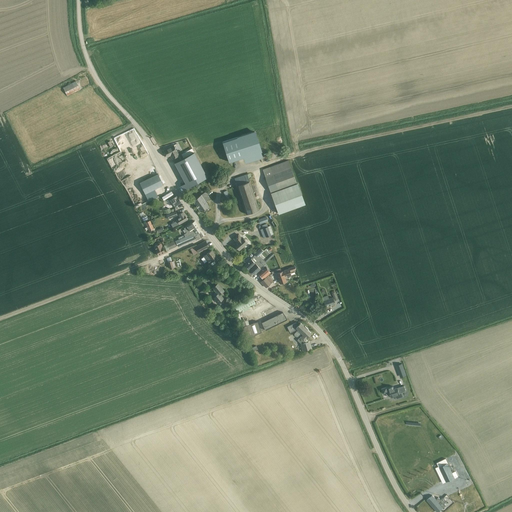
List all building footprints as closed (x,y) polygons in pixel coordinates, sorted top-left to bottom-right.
[(80,89),(76,81),(63,88),(67,96),(80,89)] [(223,142),(222,142),(223,145),(224,149),(225,151),(229,162),(230,162),(235,160),(240,158),(243,157),(244,157),(253,154),(260,152),(261,152),(257,141),(257,139),(255,134),(254,132),(247,134),(237,137),(233,139),(228,140),(223,142)] [(173,145),(163,150),(167,157),(170,155),(172,159),(179,155),(173,145)] [(192,148),(181,154),(183,158),(194,152),(192,148)] [(172,159),(185,183),(182,185),(181,185),(182,188),(183,190),(193,185),(202,180),(207,177),(203,170),(194,152),(183,158),(181,159),(179,155),(172,159)] [(297,184),(288,161),(263,170),(279,214),(305,204),(297,184)] [(158,174),(139,183),(148,201),(158,196),(154,189),(163,185),(158,174)] [(237,186),(250,181),(247,174),(234,179),(237,186)] [(121,179),(125,189),(132,187),(127,176),(121,179)] [(250,181),(237,186),(246,214),(253,212),(259,210),(250,181)] [(204,192),(192,201),(199,212),(208,206),(205,201),(209,198),(204,192)] [(169,198),(175,207),(181,203),(175,194),(169,198)] [(177,221),(171,224),(173,227),(180,224),(188,220),(185,215),(183,212),(178,215),(180,217),(177,219),(177,221)] [(150,234),(155,232),(150,221),(145,223),(150,234)] [(186,233),(183,235),(178,237),(178,239),(174,240),(175,242),(177,247),(198,238),(199,239),(203,236),(200,232),(201,231),(195,221),(183,228),(186,233)] [(270,226),(268,227),(266,224),(262,226),(266,237),(273,234),(270,226)] [(238,234),(234,238),(236,241),(237,242),(234,245),(239,250),(247,243),(242,238),(241,238),(238,234)] [(173,241),(166,244),(164,245),(166,251),(176,247),(173,241)] [(205,241),(195,247),(198,253),(208,247),(205,241)] [(161,246),(160,244),(154,247),(158,256),(164,253),(162,248),(161,246)] [(188,248),(192,254),(197,251),(194,245),(188,248)] [(258,263),(261,260),(262,259),(259,256),(263,252),(260,249),(255,254),(256,255),(251,259),(245,266),(249,270),(257,262),(258,263)] [(204,257),(201,259),(204,263),(207,261),(208,263),(211,261),(216,257),(211,250),(206,254),(203,256),(204,257)] [(257,262),(249,270),(254,275),(260,269),(260,268),(262,267),(265,264),(261,260),(258,263),(257,262)] [(294,270),(295,269),(294,266),(288,268),(289,269),(277,274),(280,284),(286,282),(284,277),(291,274),(291,275),(295,274),(294,270)] [(266,269),(259,275),(263,280),(267,276),(270,273),(270,272),(266,269)] [(266,287),(273,281),(268,276),(261,282),(266,287)] [(223,298),(220,293),(223,291),(217,284),(212,288),(217,294),(213,297),(216,300),(218,303),(223,298)] [(250,294),(233,304),(238,313),(243,311),(249,307),(256,304),(250,294)] [(335,304),(334,302),(335,302),(334,301),(333,297),(329,299),(328,296),(322,297),(325,307),(335,304)] [(285,316),(283,312),(278,315),(272,318),(262,322),(265,330),(270,328),(287,320),(285,316)] [(243,326),(241,327),(245,340),(259,333),(261,332),(261,330),(259,326),(258,322),(258,321),(248,325),(243,326)] [(308,337),(310,335),(309,334),(311,333),(308,330),(308,329),(305,326),(304,327),(300,323),(298,325),(296,323),(290,326),(286,327),(287,330),(289,334),(290,333),(291,333),(291,332),(296,330),(297,331),(294,333),(294,335),(296,336),(297,336),(299,334),(301,336),(298,340),(301,343),(303,341),(305,343),(301,344),(303,351),(311,348),(309,342),(308,342),(305,339),(308,336),(308,337)] [(401,377),(406,375),(402,363),(397,365),(401,377)] [(396,397),(396,399),(403,397),(402,393),(406,391),(404,386),(397,388),(394,389),(393,386),(391,387),(390,387),(388,388),(388,387),(387,388),(386,387),(382,389),(383,394),(386,393),(387,397),(391,396),(391,398),(396,397)] [(439,467),(436,468),(441,479),(444,478),(445,481),(454,477),(454,478),(457,477),(455,472),(452,473),(448,463),(446,459),(437,463),(439,467)] [(432,495),(427,500),(437,511),(443,507),(445,505),(444,503),(446,501),(443,498),(440,500),(438,497),(436,500),(432,495)]
